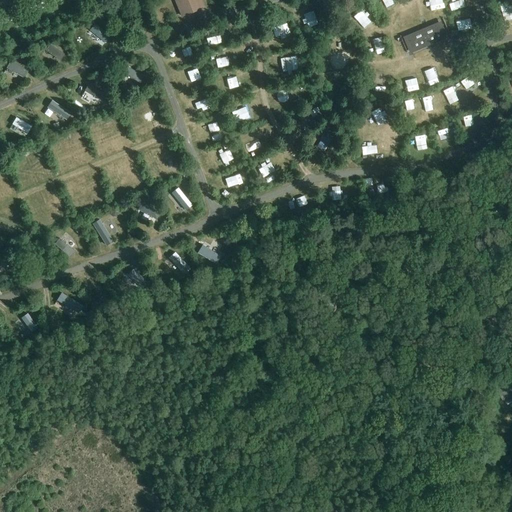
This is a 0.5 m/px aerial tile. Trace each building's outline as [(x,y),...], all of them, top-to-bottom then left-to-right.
[(175,0),(182,16),(204,7),(201,0),(175,0)] [(363,24),(371,20),(365,6),(357,10),(363,24)] [(308,25),(316,22),(311,9),(303,12),(308,25)] [(270,18),(274,31),(282,29),(278,16),(270,18)] [(404,37),(411,53),(448,38),(442,22),(404,37)] [(45,48),(61,59),(65,52),(50,42),(45,48)] [(276,68),(291,65),(289,56),(274,59),(276,68)] [(22,79),(28,68),(10,59),(4,70),(22,79)] [(128,64),(123,71),(140,81),(144,74),(128,64)] [(88,82),(84,88),(102,98),(105,92),(88,82)] [(54,109),(67,117),(71,110),(52,98),(44,111),(50,115),(54,109)] [(239,118),(254,117),(253,109),(238,110),(239,118)] [(473,123),(485,118),(482,111),(470,116),(473,123)] [(12,122),(27,131),(32,124),(16,115),(12,122)] [(439,127),(442,137),(450,135),(446,125),(439,127)] [(267,176),(276,172),(273,167),(264,171),(267,176)] [(233,170),(223,173),(226,183),(237,180),(233,170)] [(141,201),(137,208),(156,217),(159,210),(141,201)] [(100,217),(92,221),(106,244),(114,239),(100,217)] [(70,255),(75,249),(60,235),(55,241),(70,255)] [(511,378),(496,387),(504,402),(511,397),(511,378)]
